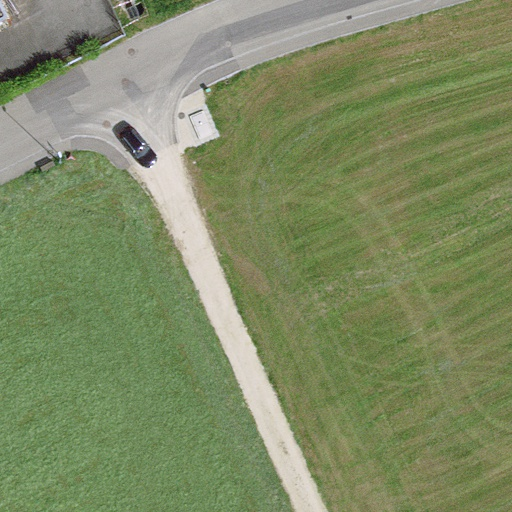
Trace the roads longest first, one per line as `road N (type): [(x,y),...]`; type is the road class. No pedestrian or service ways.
road 1 (track): [(122,73),(308,511)]
road 2 (unclassified): [(0,138),(122,73),(349,0)]
